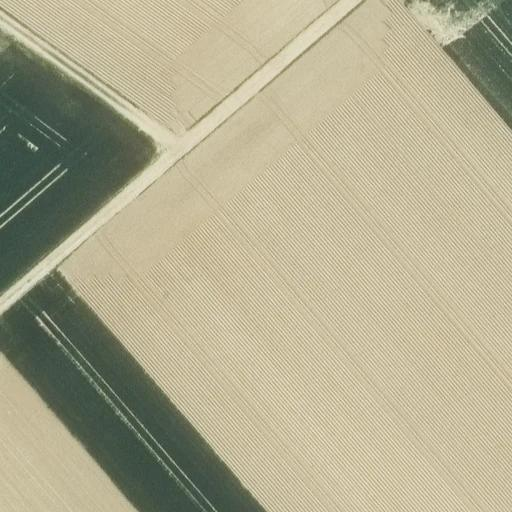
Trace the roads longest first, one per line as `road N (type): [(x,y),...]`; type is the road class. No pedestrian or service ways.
road 1 (track): [(374,0),(0,336)]
road 2 (track): [(199,162),(0,17)]
